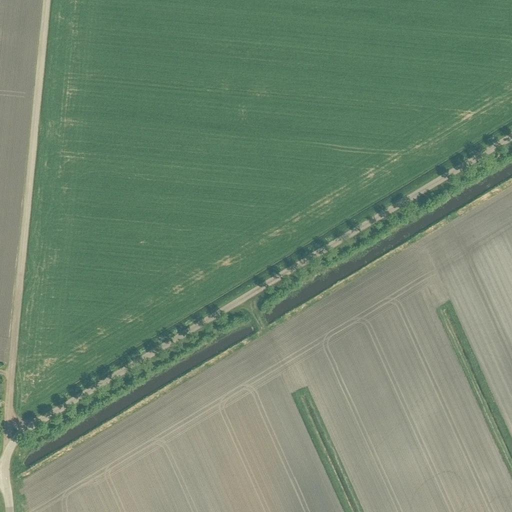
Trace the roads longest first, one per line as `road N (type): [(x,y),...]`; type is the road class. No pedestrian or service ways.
road 1 (unclassified): [(3,473),(18,435),(62,404),(511,138)]
road 2 (track): [(7,450),(47,0)]
